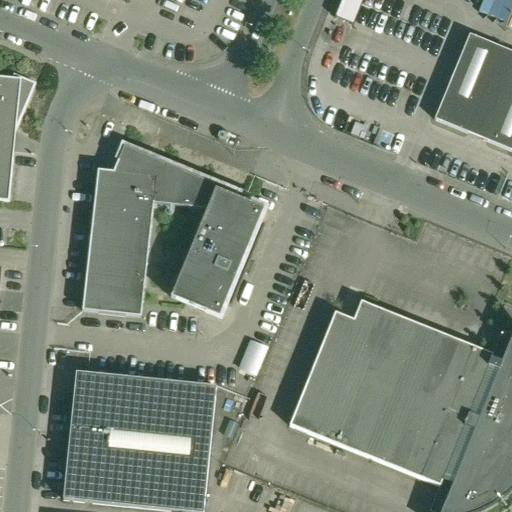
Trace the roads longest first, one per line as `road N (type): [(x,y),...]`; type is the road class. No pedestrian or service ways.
road 1 (unclassified): [(17,511),(50,175),(92,58)]
road 2 (unclassified): [(511,234),(268,132)]
road 3 (unclassified): [(223,113),(92,58)]
road 4 (unclassified): [(268,132),(319,0)]
road 5 (unclassified): [(266,0),(223,113)]
